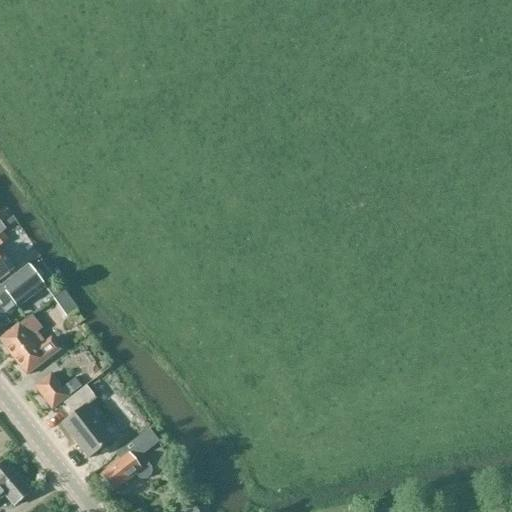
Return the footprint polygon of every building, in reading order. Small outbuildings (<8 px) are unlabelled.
[(0,261),(0,279),(8,273),(0,261)] [(11,324),(6,317),(43,288),(28,268),(1,289),(0,288),(0,330),(4,327),(5,329),(11,324)] [(77,309),(65,292),(53,300),(65,317),(77,309)] [(45,343),(37,333),(40,331),(29,317),(0,339),(0,345),(25,377),(58,351),(49,340),(45,343)] [(75,379),(62,388),(51,373),(33,387),(51,412),(70,398),(69,397),(82,387),(75,379)] [(90,464),(114,446),(87,411),(96,404),(86,391),(65,407),(73,418),(61,428),(90,464)] [(115,457),(120,462),(100,477),(111,492),(133,475),(136,478),(140,479),(144,478),(147,476),(148,472),(148,468),(145,464),(139,456),(155,443),(146,432),(115,457)] [(0,501),(4,498),(13,508),(30,493),(4,463),(0,465),(0,501)]
